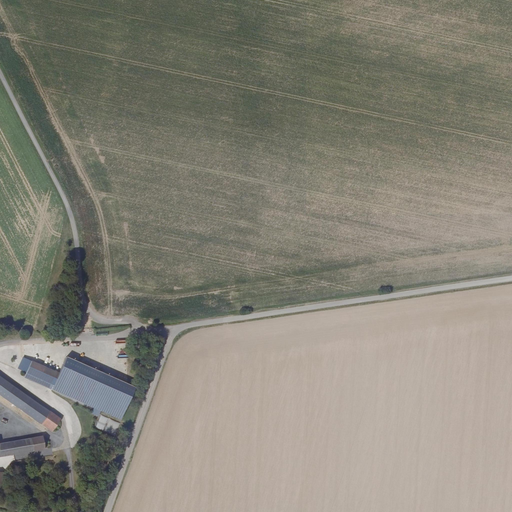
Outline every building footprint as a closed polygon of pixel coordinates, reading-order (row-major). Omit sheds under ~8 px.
[(84,381),(93,357),(86,354),(77,378),(84,381)] [(22,371),(59,387),(64,375),(20,355),(14,367),(22,371)] [(120,371),(122,367),(118,366),(110,388),(113,389),(114,387),(120,371)] [(20,376),(56,392),(59,387),(22,371),(20,376)] [(120,382),(124,372),(120,371),(114,387),(116,387),(118,381),(120,382)] [(4,379),(0,385),(0,395),(40,424),(48,412),(49,411),(4,379)] [(107,415),(116,390),(113,389),(110,388),(101,413),(107,415)] [(58,422),(54,417),(48,412),(40,424),(51,432),(58,422)] [(104,430),(108,417),(100,415),(97,428),(104,430)] [(115,436),(120,423),(110,418),(104,431),(115,436)] [(1,455),(49,447),(47,435),(13,440),(3,442),(0,443),(0,452),(1,453),(1,455)]
